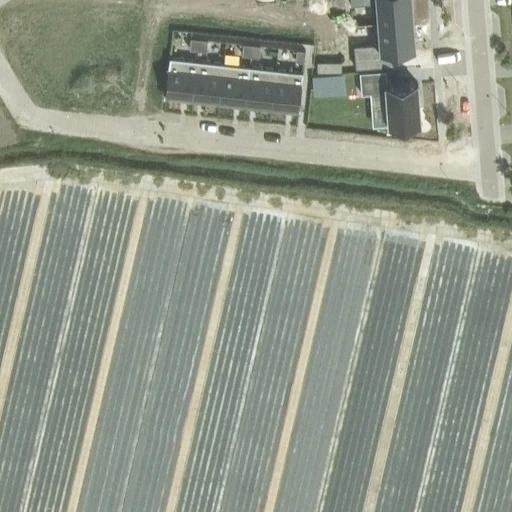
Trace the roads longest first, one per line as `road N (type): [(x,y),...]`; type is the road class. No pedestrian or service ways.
road 1 (residential): [(489,165),(315,154),(28,116),(0,68)]
road 2 (residential): [(489,165),(475,0)]
